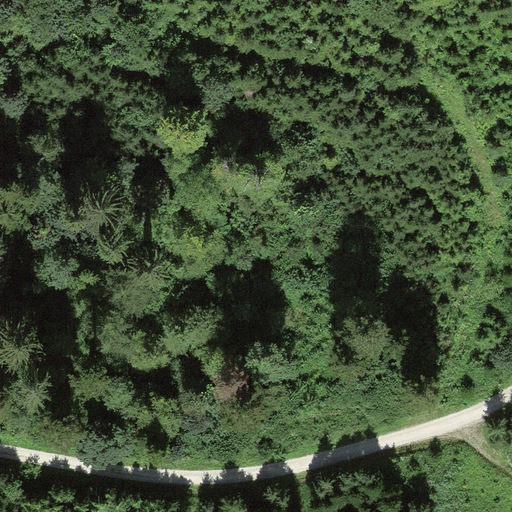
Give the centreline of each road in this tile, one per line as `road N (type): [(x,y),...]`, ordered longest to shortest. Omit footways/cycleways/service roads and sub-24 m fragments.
road 1 (track): [(354,0),(420,62),(466,135),(490,221),(475,303),(441,392),(441,428),(511,477)]
road 2 (track): [(0,451),(162,477),(374,459),(511,391)]
road 3 (track): [(444,101),(237,59),(99,2)]
